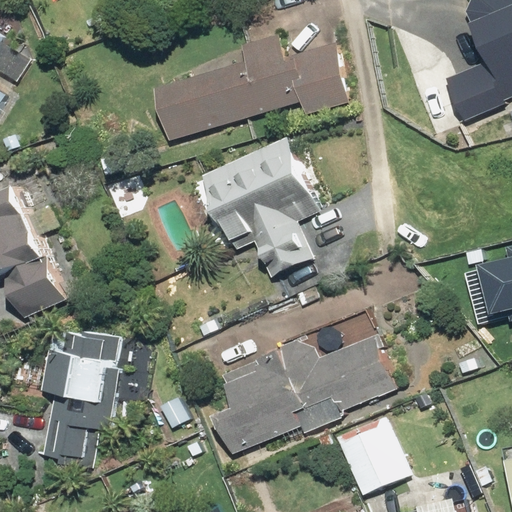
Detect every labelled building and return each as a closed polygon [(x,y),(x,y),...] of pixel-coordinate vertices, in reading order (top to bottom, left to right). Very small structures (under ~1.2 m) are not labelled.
[(478,31),(492,63),(458,77),(477,120),(511,105),(511,0),(479,0),(490,26),(478,31)] [(0,122),(1,123),(18,96),(0,84),(0,68),(1,67),(27,83),(42,57),(0,31),(0,122)] [(167,84),(182,140),(312,106),(314,114),(359,102),(344,41),(298,53),(292,31),(255,41),(260,60),(167,84)] [(511,112),(502,116),(507,131),(511,129),(511,112)] [(252,253),(293,233),(308,263),(324,255),(310,225),(338,211),(299,133),(213,175),(252,253)] [(0,282),(2,286),(15,281),(32,321),(83,299),(36,188),(7,201),(0,184),(0,282)] [(511,255),(477,263),(489,315),(511,309),(511,255)] [(63,391),(50,450),(75,456),(76,451),(91,454),(97,424),(112,427),(127,360),(120,359),(126,333),(75,322),(70,346),(54,342),(44,387),(63,391)] [(246,453),(312,426),(314,432),(357,415),(355,409),(417,384),(396,331),(334,357),(328,342),(278,362),(281,369),(242,385),(253,410),(232,418),(246,453)] [(495,461),(470,467),(425,476),(401,417),(352,437),(376,497),(368,500),(373,511),(487,511),(485,497),(483,489),(500,486),(495,461)] [(307,511),(347,511),(342,499),(307,511)]
